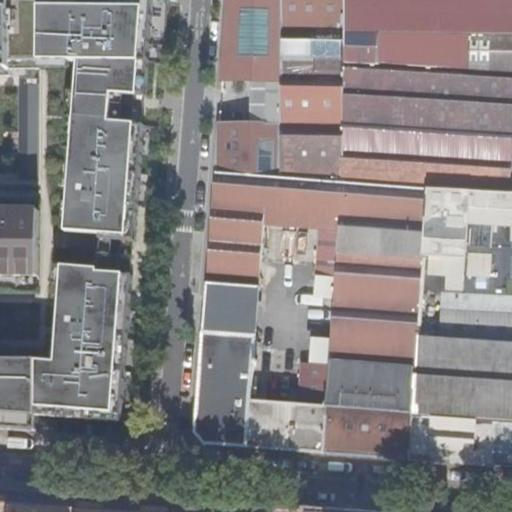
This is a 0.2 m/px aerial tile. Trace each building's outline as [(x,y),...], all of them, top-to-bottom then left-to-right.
[(40,0),(0,0),(0,78),(10,79),(10,71),(41,72),(41,65),(40,0)] [(78,0),(40,0),(41,65),(78,65),(78,0)] [(78,0),(78,65),(77,71),(79,72),(78,95),(113,98),(147,100),(150,65),(164,66),(169,0),(78,0)] [(345,25),(345,0),(229,0),(224,83),(282,83),(281,126),(220,125),(216,175),(342,185),(343,124),(344,71),(344,67),(344,65),(345,25)] [(511,36),(511,0),(345,0),(345,25),(511,36)] [(511,76),(511,36),(345,25),(344,65),(511,76)] [(511,136),(511,76),(344,65),(344,67),(490,77),(490,81),(344,71),(343,124),(511,136)] [(490,77),(344,67),(344,71),(490,81),(490,77)] [(282,83),(224,83),(220,125),(281,126),(282,83)] [(113,98),(78,95),(67,235),(101,237),(101,243),(136,245),(145,129),(111,125),(113,98)] [(430,192),(509,196),(511,169),(511,136),(343,124),(342,185),(430,192)] [(205,446),(409,460),(419,338),(420,322),(422,293),(430,192),(342,185),(216,175),(196,433),(205,446)] [(511,297),(511,195),(509,196),(430,192),(422,293),(436,293),(504,297),(511,297)] [(40,212),(0,211),(0,278),(39,279),(40,212)] [(0,430),(36,433),(37,409),(54,410),(99,415),(98,422),(121,425),(133,279),(99,276),(100,273),(66,271),(58,365),(0,363),(0,430)] [(436,304),(436,293),(422,293),(420,322),(434,323),(436,304)] [(511,297),(504,297),(436,293),(436,304),(511,309),(511,297)] [(439,340),(511,345),(511,309),(436,304),(434,323),(441,323),(439,340)] [(420,322),(419,338),(439,340),(441,323),(434,323),(420,322)] [(419,338),(409,460),(511,467),(511,345),(439,340),(419,338)] [(74,511),(76,496),(0,490),(0,511),(74,511)]
